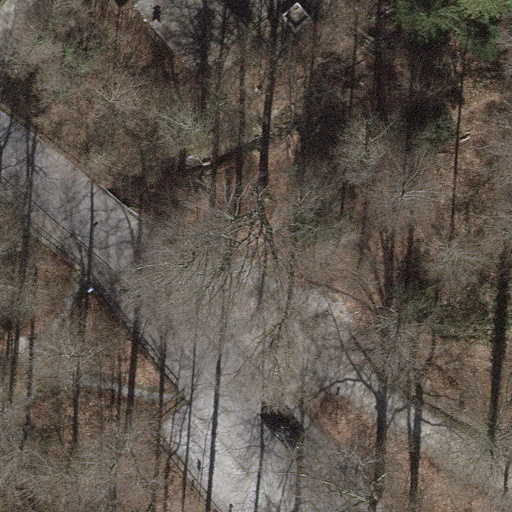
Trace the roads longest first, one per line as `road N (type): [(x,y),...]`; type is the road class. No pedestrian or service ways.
road 1 (residential): [(361,511),(239,356),(0,149)]
road 2 (track): [(239,356),(303,339),(511,475)]
road 3 (track): [(215,377),(153,390),(18,361),(0,370)]
